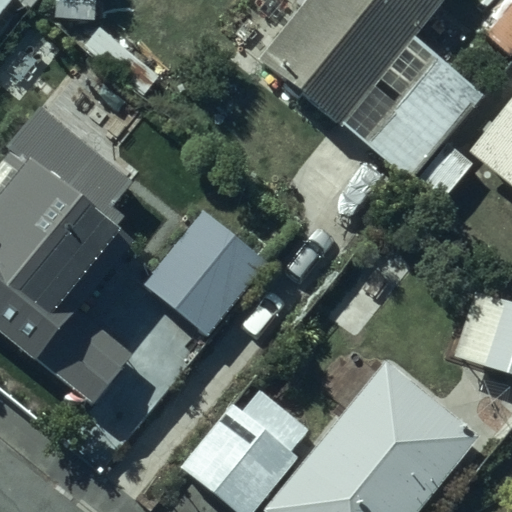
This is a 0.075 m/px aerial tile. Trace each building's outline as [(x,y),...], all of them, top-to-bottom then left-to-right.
[(451,0),(319,0),(260,75),(341,139),(451,0)] [(511,101),(470,154),(511,189),(511,101)] [(140,200),(44,125),(0,180),(0,345),(101,424),(144,369),(87,325),(140,258),(111,236),(140,200)] [(475,167),(448,145),(414,186),(442,208),(475,167)] [(272,276),(212,229),(159,297),(219,343),(272,276)] [(511,304),(472,293),(454,361),(511,376),(511,304)] [(430,511),(478,451),(382,378),(278,511),(430,511)] [(233,403),(179,470),(232,511),(254,511),(298,457),(292,453),(310,430),(261,391),(244,412),(233,403)]
